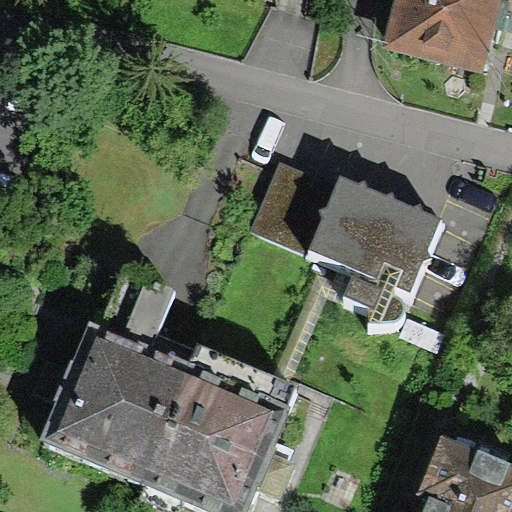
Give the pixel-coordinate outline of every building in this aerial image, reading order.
[(394,0),(388,46),(486,73),(496,0),(394,0)] [(443,226),(341,180),(310,260),(353,276),(343,306),(397,334),(443,226)] [(130,305),(170,321),(188,278),(148,262),(130,305)] [(65,479),(148,511),(169,511),(212,405),(110,365),(65,479)] [(295,511),(321,447),(212,405),(169,511),(295,511)] [(392,511),(455,511),(456,510),(403,488),(392,511)]
